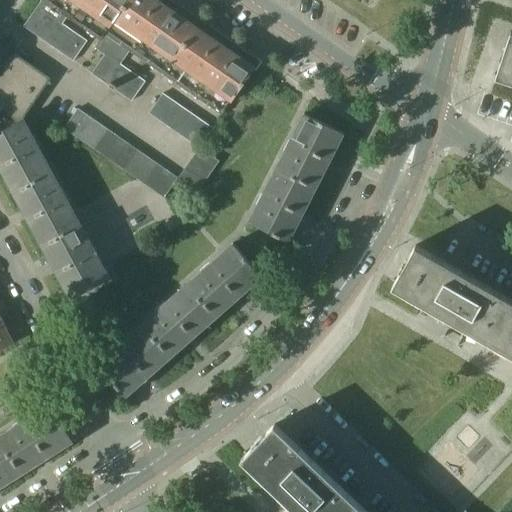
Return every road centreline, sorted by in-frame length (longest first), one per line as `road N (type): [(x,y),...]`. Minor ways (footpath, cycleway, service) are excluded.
road 1 (secondary): [(128,480),(227,411),(319,318),(399,183)]
road 2 (residential): [(363,172),(282,302),(205,378),(108,444)]
road 3 (residential): [(108,444),(0,241)]
road 4 (unclassified): [(428,109),(258,0)]
